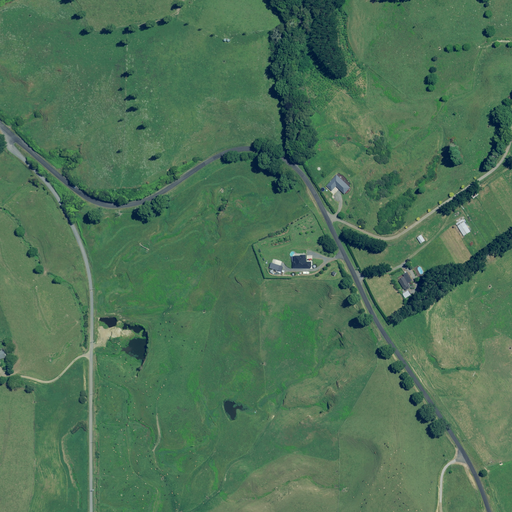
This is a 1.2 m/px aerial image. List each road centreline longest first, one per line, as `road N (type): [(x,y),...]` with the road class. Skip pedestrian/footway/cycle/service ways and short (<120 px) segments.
road 1 (unclassified): [(6,133),(89,202),(117,207),(236,149),(272,150),(294,164),(378,325),(461,446),(486,511)]
road 2 (unclassified): [(6,133),(11,151),(44,185),(84,268),(87,511)]
